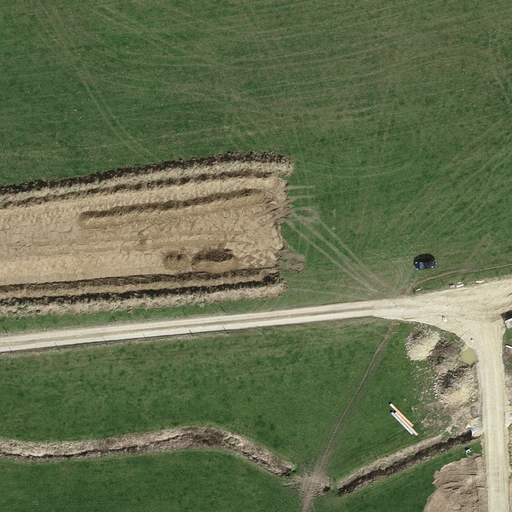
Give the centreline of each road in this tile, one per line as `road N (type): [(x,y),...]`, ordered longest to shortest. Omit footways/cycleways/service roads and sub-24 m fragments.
road 1 (track): [(0,347),(414,306),(511,285)]
road 2 (track): [(473,293),(490,348),(497,511)]
